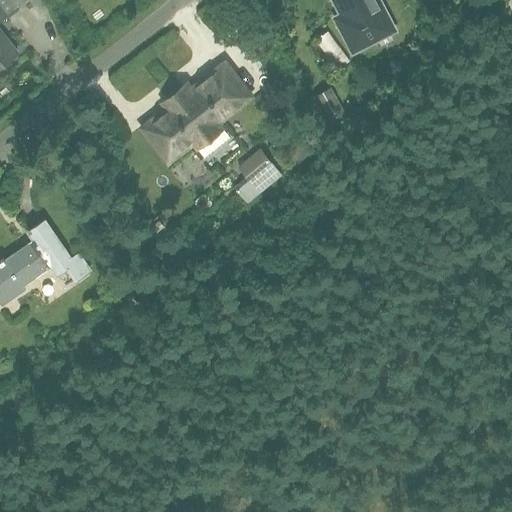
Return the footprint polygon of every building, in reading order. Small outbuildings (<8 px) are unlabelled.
[(0,0),(0,65),(19,51),(0,27),(0,18),(7,13),(23,0),(0,0)] [(393,33),(375,0),(330,0),(340,17),(333,20),(351,55),(393,33)] [(146,128),(170,158),(192,141),(195,146),(221,126),(215,119),(246,95),(224,67),(191,92),(186,85),(164,103),(169,109),(146,128)] [(343,111),(330,85),(313,94),(326,120),(343,111)] [(260,146),(238,165),(254,185),(263,178),(268,184),(282,173),(260,146)] [(28,247),(27,245),(0,263),(0,300),(1,302),(21,288),(19,283),(50,262),(57,273),(67,266),(75,278),(89,269),(78,252),(71,257),(45,219),(28,230),(36,241),(28,247)]
